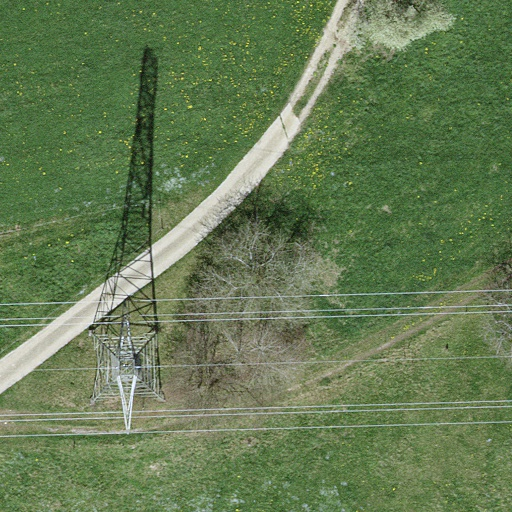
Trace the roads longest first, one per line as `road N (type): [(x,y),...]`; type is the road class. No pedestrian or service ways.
road 1 (track): [(0,415),(151,416),(300,376),(511,265)]
road 2 (track): [(0,375),(220,205),(304,99),(353,0)]
